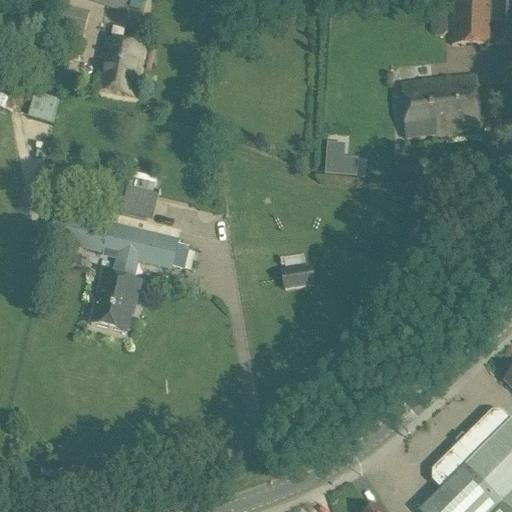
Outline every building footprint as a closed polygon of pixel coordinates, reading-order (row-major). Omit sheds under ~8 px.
[(90,0),(90,1),(123,12),(127,0),(90,0)] [(511,0),(452,0),(451,47),(511,47),(511,0)] [(65,9),(60,32),(83,38),(89,15),(65,9)] [(434,14),(433,33),(439,37),(446,37),(450,33),(450,14),(434,14)] [(66,41),(62,59),(79,63),(83,45),(66,41)] [(105,43),(96,92),(134,99),(143,50),(105,43)] [(54,68),(53,71),(50,87),(65,91),(70,71),(54,68)] [(44,69),(40,84),(50,87),(53,71),(44,69)] [(476,80),(402,87),(406,141),(435,138),(435,136),(480,132),(476,80)] [(19,117),(43,121),(47,98),(23,94),(19,117)] [(115,212),(147,215),(149,189),(117,186),(115,212)] [(57,213),(50,242),(118,258),(113,278),(104,276),(91,326),(126,335),(127,334),(124,333),(130,310),(134,310),(140,285),(130,282),(135,262),(171,271),(178,242),(57,213)] [(311,267),(279,272),(283,293),(315,287),(311,267)] [(493,414),(452,455),(508,511),(511,511),(511,424),(502,414),(493,414)] [(443,492),(422,511),(508,511),(452,455),(433,473),(433,482),(443,492)]
